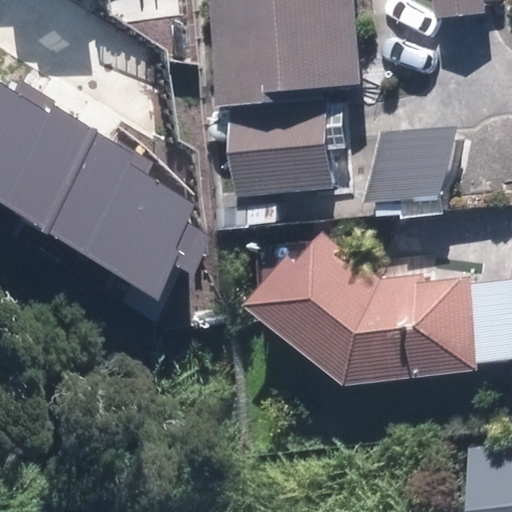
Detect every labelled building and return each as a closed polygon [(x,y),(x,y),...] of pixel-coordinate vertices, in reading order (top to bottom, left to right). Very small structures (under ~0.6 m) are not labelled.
[(221,0),(231,108),(238,108),(246,197),(288,193),(313,191),(342,188),(339,151),(355,150),(349,86),(369,85),(361,0),(221,0)] [(438,0),(441,18),(487,13),(486,0),(438,0)] [(0,200),(40,225),(99,135),(0,74),(0,200)] [(388,133),(373,205),(447,201),(464,128),(388,133)] [(189,193),(99,135),(40,225),(150,298),(189,193)] [(511,281),(479,285),(478,278),(433,285),(432,274),(391,280),(391,281),(335,236),(329,243),(325,241),(308,262),(301,256),(268,297),(261,305),(362,386),(488,370),(488,364),(511,360),(511,281)] [(511,511),(511,440),(489,442),(496,511),(511,511)]
